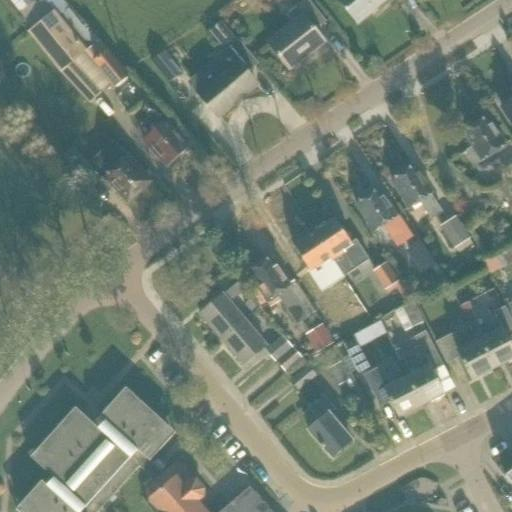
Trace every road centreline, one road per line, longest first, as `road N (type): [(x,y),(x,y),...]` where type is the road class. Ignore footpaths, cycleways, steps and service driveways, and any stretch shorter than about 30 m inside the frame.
road 1 (tertiary): [(119,274),(511,1)]
road 2 (residential): [(450,441),(351,495),(307,497),(160,332),(119,274)]
road 3 (tertiary): [(0,403),(71,314),(119,274)]
